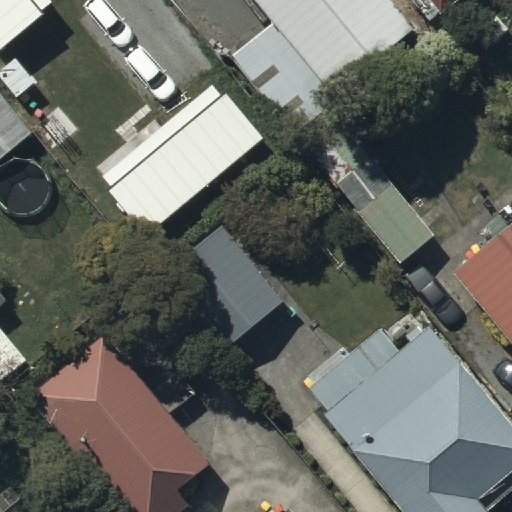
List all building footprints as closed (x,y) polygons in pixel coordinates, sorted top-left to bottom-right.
[(0,0),(0,41),(42,8),(38,3),(41,0),(0,0)] [(220,0),(183,0),(181,3),(220,51),(245,31),(220,0)] [(408,19),(392,0),(257,0),(329,85),(408,19)] [(467,0),(429,0),(445,18),(467,0)] [(268,19),(230,50),(279,108),(316,77),(268,19)] [(208,79),(100,170),(110,181),(107,183),(147,231),(262,134),(223,88),(219,91),(208,79)] [(0,151),(30,126),(0,90),(0,151)] [(436,239),(391,186),(357,214),(401,268),(436,239)] [(285,305),(222,230),(158,283),(220,358),(285,305)] [(511,232),(455,278),(511,350),(511,232)] [(382,333),(310,392),(329,416),(324,420),(399,511),(489,511),(511,493),(511,428),(431,331),(400,356),(382,333)] [(178,496),(213,468),(106,338),(30,400),(122,511),(185,511),(189,510),(178,496)]
